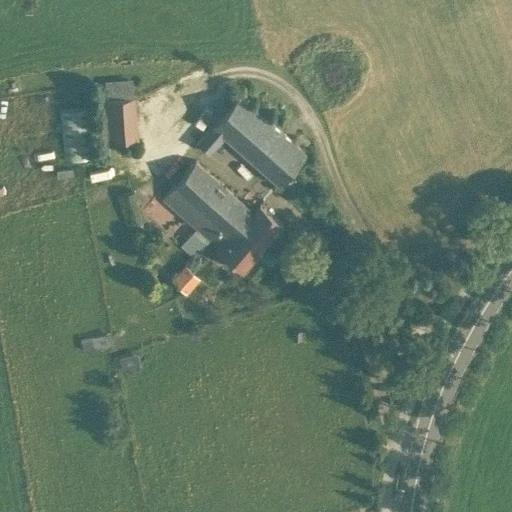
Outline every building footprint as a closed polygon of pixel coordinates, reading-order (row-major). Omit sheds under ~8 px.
[(279,181),(282,177),(305,151),(239,93),(198,140),(211,151),(225,134),(279,181)] [(96,101),(101,144),(136,140),(132,97),(96,101)] [(91,156),(87,106),(59,108),(63,158),(91,156)] [(230,214),(243,199),(194,158),(161,197),(196,226),(180,245),(195,257),(211,239),(217,244),(237,220),(230,214)] [(127,223),(132,238),(144,235),(142,227),(134,229),(132,222),(143,218),(134,191),(116,197),(126,224),(127,223)] [(253,208),(243,199),(230,214),(237,220),(217,244),(216,246),(242,269),(282,221),(260,201),(253,208)] [(332,260),(307,259),(306,282),(328,283),(331,283),(331,279),(332,261),(332,260)] [(171,275),(186,290),(201,275),(187,260),(171,275)] [(107,344),(105,332),(81,337),(83,349),(107,344)] [(118,356),(122,368),(140,363),(137,351),(118,356)]
